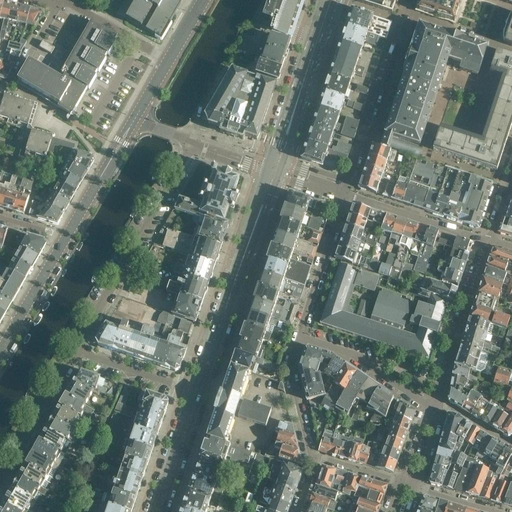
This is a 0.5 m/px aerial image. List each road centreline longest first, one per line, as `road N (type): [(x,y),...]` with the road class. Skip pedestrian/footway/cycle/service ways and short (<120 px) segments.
road 1 (residential): [(76,351),(192,142)]
road 2 (secondary): [(198,390),(274,169)]
road 3 (residential): [(400,14),(343,192)]
road 4 (secondary): [(274,169),(328,2)]
road 5 (residential): [(487,240),(435,404)]
road 6 (residential): [(435,404),(355,355),(299,336)]
road 7 (residential): [(0,483),(76,351)]
road 8 (residential): [(487,240),(343,192)]
road 9 (residential): [(299,336),(343,192)]
road 10 (secondary): [(64,238),(134,116)]
road 11 (residential): [(299,336),(288,367),(312,464)]
road 12 (secondary): [(0,351),(64,238)]
road 13 (secondary): [(156,511),(198,390)]
road 14 (residential): [(198,390),(76,351)]
